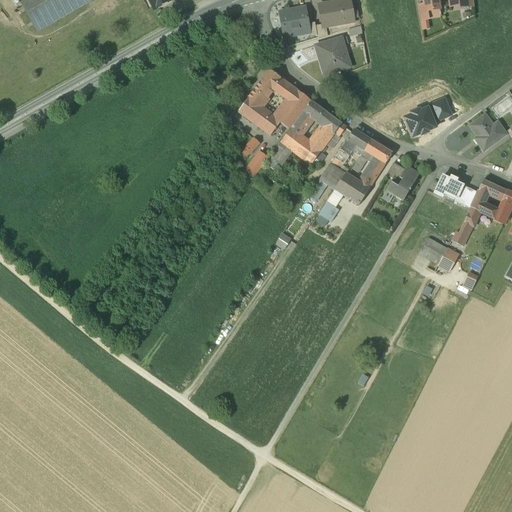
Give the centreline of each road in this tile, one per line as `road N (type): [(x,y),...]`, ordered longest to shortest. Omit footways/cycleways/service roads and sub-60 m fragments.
road 1 (track): [(355,511),(109,354),(0,262)]
road 2 (track): [(438,157),(236,511)]
road 3 (secondary): [(236,0),(0,128)]
road 4 (residential): [(250,0),(279,56),(339,115),(367,136),(430,156)]
